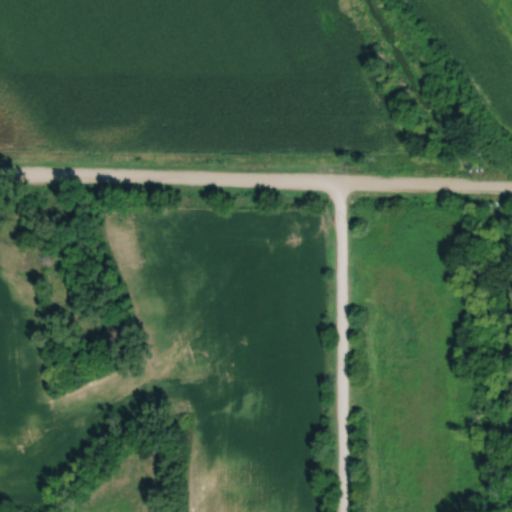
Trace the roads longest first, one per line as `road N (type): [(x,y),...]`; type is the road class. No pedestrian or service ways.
road 1 (residential): [(0,180),(511,187)]
road 2 (residential): [(340,511),(338,186)]
